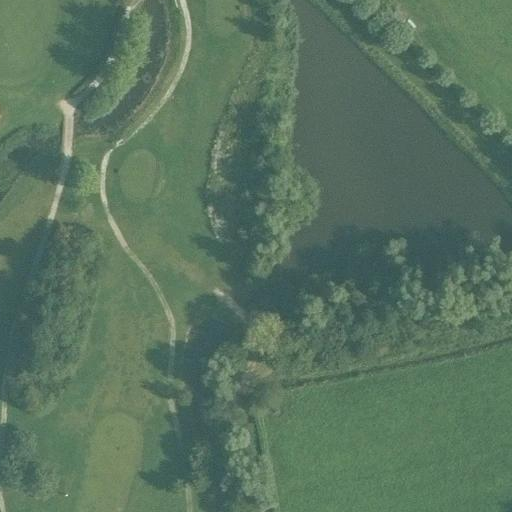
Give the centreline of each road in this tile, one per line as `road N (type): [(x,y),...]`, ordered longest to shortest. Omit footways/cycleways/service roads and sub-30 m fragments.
road 1 (track): [(332,0),(511,179)]
road 2 (track): [(264,511),(242,407),(256,339),(221,297)]
